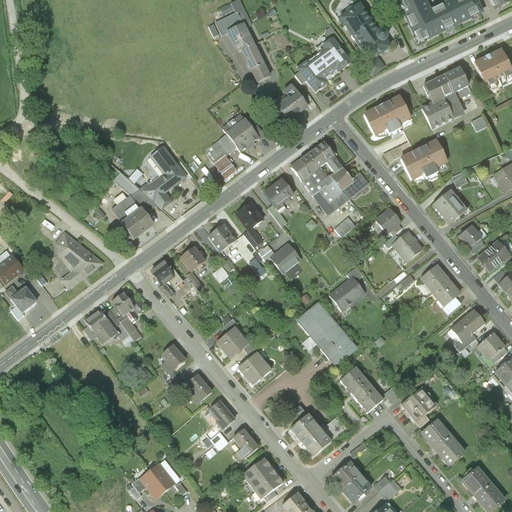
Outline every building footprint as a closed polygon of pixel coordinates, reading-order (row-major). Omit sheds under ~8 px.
[(481,14),(474,0),(455,0),(429,13),(422,0),(395,0),(418,46),(481,14)] [(508,0),(487,0),(494,11),(510,2),(508,0)] [(238,1),(230,5),(236,15),(243,11),(238,1)] [(378,34),(359,7),(339,21),(340,22),(341,21),(346,26),(345,27),(346,29),(347,28),(353,36),(351,37),(368,61),(370,63),(376,59),(389,49),(384,43),(386,41),(386,39),(386,37),(385,35),(383,34),(382,34),(380,34),(378,34)] [(236,15),(215,25),(221,38),(226,36),(228,35),(242,28),(244,30),(251,26),(243,11),(236,15)] [(213,26),(208,29),(213,40),(218,37),(213,26)] [(242,28),(228,35),(226,36),(234,53),(240,50),(241,53),(253,47),(244,30),(242,28)] [(343,45),(332,30),(326,35),(329,40),(330,39),(332,42),(337,49),(343,45)] [(329,40),(320,46),(323,49),(332,42),(330,39),(329,40)] [(332,42),(323,49),(324,51),(313,59),(329,80),(349,65),(337,49),(332,42)] [(263,67),(253,47),(241,53),(251,73),(263,67)] [(511,75),(501,52),(489,58),(489,59),(486,61),(485,60),(473,66),(485,91),(495,86),(494,84),(502,80),(503,82),(511,77),(511,75)] [(329,80),(313,59),(297,71),(299,74),(306,83),(315,95),(326,86),(324,84),(329,80)] [(376,59),(370,63),(368,61),(362,65),(371,78),(383,70),(376,59)] [(263,67),(251,73),(257,85),(269,79),(263,67)] [(458,70),(423,88),(432,106),(468,88),(458,70)] [(306,83),(299,74),(294,77),(301,86),(306,83)] [(307,109),(291,88),(282,95),(287,100),(277,108),(276,109),(280,115),(287,124),(307,109)] [(432,106),(421,111),(432,132),(460,118),(456,109),(459,108),(456,102),(471,94),(468,88),(432,106)] [(316,107),(309,98),(304,101),(311,111),(316,107)] [(399,100),(363,117),(368,127),(368,128),(369,129),(374,138),(383,134),(382,133),(385,131),(388,137),(400,132),(397,125),(399,124),(400,124),(400,125),(409,120),(405,111),(405,109),(403,109),(399,100)] [(274,120),(280,115),(276,109),(277,108),(273,103),(267,107),(274,120)] [(252,132),(243,121),(240,117),(234,122),(233,121),(227,126),(228,127),(222,131),(226,137),(235,148),(239,154),(246,149),(245,148),(250,145),(250,146),(258,140),(252,132)] [(481,118),(471,124),(476,134),(486,129),(481,118)] [(264,138),(256,129),(252,132),(258,140),(259,142),(264,138)] [(235,148),(226,137),(219,143),(222,147),(229,156),(236,151),(234,149),(235,148)] [(436,144),(400,162),(405,171),(404,173),(406,173),(411,182),(420,178),(419,177),(422,175),(425,182),(437,176),(434,170),(437,168),(437,169),(446,165),(441,155),(442,154),(440,153),(436,144)] [(333,159),(323,145),(311,154),(321,168),(328,163),(333,159)] [(229,156),(222,147),(209,157),(216,166),(229,156)] [(175,169),(169,160),(170,159),(163,150),(152,159),(158,168),(159,167),(166,176),(149,188),(155,196),(158,200),(164,195),(185,179),(176,168),(175,169)] [(311,154),(290,169),(301,184),(321,168),(311,154)] [(328,163),(336,174),(342,170),(333,159),(328,163)] [(511,170),(510,166),(493,177),(504,195),(511,190),(511,170)] [(321,168),(301,184),(312,199),(317,196),(326,189),(335,201),(342,196),(335,187),(335,186),(330,179),(321,168)] [(351,182),(342,170),(336,174),(330,179),(335,186),(335,187),(342,196),(348,202),(367,186),(359,176),(351,182)] [(462,174),(450,180),(456,190),(467,185),(462,174)] [(149,200),(120,175),(113,184),(129,198),(139,210),(140,210),(145,217),(158,208),(149,200)] [(281,182),(263,196),(272,207),(275,211),(293,198),(281,182)] [(348,202),(342,196),(335,201),(326,189),(317,196),(331,215),(348,202)] [(461,206),(449,192),(432,207),(449,227),(466,212),(461,206)] [(158,200),(155,196),(149,200),(158,208),(162,211),(171,204),(164,195),(158,200)] [(139,210),(136,212),(130,204),(120,212),(118,210),(117,208),(111,212),(122,226),(121,227),(133,243),(153,228),(145,217),(140,210),(139,210)] [(250,207),(236,218),(248,233),(252,230),(262,222),(250,207)] [(275,211),(272,207),(267,211),(281,229),(286,226),(275,211)] [(388,212),(375,223),(386,237),(389,235),(398,227),(400,226),(388,212)] [(348,220),(334,232),(341,241),(355,229),(348,220)] [(398,227),(389,235),(393,239),(394,238),(402,231),(398,227)] [(223,228),(207,239),(219,255),(219,256),(221,255),(235,244),(231,240),(227,233),(223,228)] [(471,228),(458,239),(469,251),(478,243),(481,240),(471,228)] [(262,244),(252,230),(248,233),(243,236),(254,250),(262,244)] [(398,242),(391,248),(392,248),(406,265),(422,252),(407,235),(398,242)] [(101,266),(65,237),(57,247),(58,256),(72,275),(62,283),(69,291),(90,275),(101,266)] [(398,242),(394,238),(393,239),(384,246),(388,251),(392,248),(391,248),(398,242)] [(478,243),(469,251),(473,257),(483,248),(478,243)] [(498,244),(477,261),(489,275),(502,264),(503,264),(510,258),(498,244)] [(274,257),(267,247),(258,255),(265,264),(270,260),(274,257)] [(300,263),(287,247),(274,257),(270,260),(282,276),(300,263)] [(194,250),(180,260),(190,275),(191,274),(204,264),(194,250)] [(234,270),(221,255),(219,256),(219,255),(215,258),(229,275),(234,270)] [(12,259),(0,267),(0,284),(2,288),(22,273),(12,259)] [(163,265),(151,275),(155,280),(161,288),(162,289),(165,286),(169,283),(174,290),(182,283),(171,270),(169,272),(163,265)] [(221,269),(212,276),(219,285),(228,278),(221,269)] [(435,269),(420,282),(432,296),(447,283),(435,269)] [(362,279),(356,270),(346,277),(349,282),(350,281),(354,285),(362,279)] [(502,272),(493,280),(498,286),(507,278),(502,272)] [(47,285),(38,274),(33,278),(42,289),(47,285)] [(201,285),(191,274),(190,275),(186,278),(198,295),(203,291),(200,286),(201,285)] [(511,274),(507,278),(498,286),(511,303),(511,302),(511,274)] [(409,278),(396,289),(400,294),(413,283),(409,278)] [(161,288),(155,280),(153,283),(159,290),(161,288)] [(349,282),(328,298),(332,303),(332,305),(335,309),(337,310),(341,314),(364,296),(358,288),(356,289),(354,285),(350,281),(349,282)] [(447,283),(432,296),(443,310),(444,310),(453,302),(459,297),(447,283)] [(174,297),(165,286),(162,289),(161,288),(159,290),(169,302),(174,297)] [(17,297),(11,290),(5,294),(11,302),(17,297)] [(36,304),(25,290),(17,297),(11,302),(16,308),(21,316),(22,315),(36,304)] [(123,296),(111,305),(114,309),(122,319),(124,318),(134,310),(130,306),(133,303),(131,300),(128,302),(123,296)] [(453,302),(444,310),(443,310),(442,311),(448,317),(458,309),(453,302)] [(355,353),(317,307),(297,324),(335,370),(355,353)] [(21,316),(16,308),(10,313),(17,322),(24,318),(22,315),(21,316)] [(122,319),(114,309),(109,313),(117,323),(122,319)] [(99,313),(85,324),(85,325),(88,329),(88,328),(94,337),(96,339),(102,347),(111,340),(108,336),(113,332),(112,331),(113,329),(110,325),(110,324),(105,317),(102,318),(99,313)] [(117,323),(109,313),(105,317),(110,324),(110,325),(113,329),(112,331),(113,332),(120,327),(117,323)] [(472,314),(449,333),(460,346),(461,346),(461,345),(471,337),(473,335),(473,336),(484,327),(472,314)] [(141,340),(124,318),(122,319),(117,323),(120,327),(128,338),(134,345),(141,340)] [(233,321),(224,328),(228,334),(238,326),(233,321)] [(121,343),(128,338),(120,327),(113,332),(116,336),(115,336),(121,343)] [(94,337),(88,328),(88,329),(83,332),(91,343),(96,339),(94,337)] [(234,330),(216,345),(230,362),(243,352),(248,347),(234,330)] [(493,336),(476,350),(482,357),(485,355),(490,361),(503,351),(504,350),(493,336)] [(471,337),(461,345),(461,346),(460,346),(455,350),(454,349),(458,354),(475,341),(471,337)] [(248,347),(243,352),(246,356),(255,349),(251,344),(248,347)] [(474,351),(471,347),(463,354),(466,358),(474,351)] [(172,349),(162,357),(167,363),(160,368),(168,377),(172,374),(184,363),(172,349)] [(255,349),(246,356),(250,361),(256,356),(256,357),(260,354),(255,349)] [(503,351),(490,361),(494,366),(507,356),(503,351)] [(256,357),(256,356),(250,361),(238,371),(252,388),(270,373),(256,357)] [(511,361),(507,366),(506,365),(500,370),(501,371),(494,376),(495,377),(501,384),(505,388),(511,382),(511,361)] [(382,404),(355,371),(339,383),(366,416),(382,404)] [(501,384),(495,377),(494,376),(489,381),(489,383),(493,388),(496,388),(501,384)] [(165,385),(175,396),(184,388),(180,383),(175,377),(171,380),(165,385)] [(211,395),(196,378),(188,386),(196,395),(190,400),(197,407),(211,395)] [(422,383),(409,393),(413,398),(421,391),(422,392),(426,388),(422,383)] [(413,398),(410,401),(409,401),(400,408),(415,426),(416,425),(425,418),(436,409),(422,392),(421,391),(413,398)] [(234,423),(219,405),(209,413),(218,423),(215,425),(222,433),(234,423)] [(307,418),(299,408),(290,416),(298,426),(307,418)] [(320,433),(308,417),(298,426),(289,433),(312,460),(331,445),(320,433)] [(425,418),(416,425),(420,430),(429,422),(425,418)] [(337,419),(320,433),(331,445),(347,431),(337,419)] [(463,456),(436,424),(421,437),(448,469),(463,456)] [(242,433),(232,441),(241,452),(239,453),(244,460),(245,461),(257,450),(242,433)] [(219,435),(210,443),(214,448),(223,440),(219,435)] [(223,440),(214,448),(219,453),(228,446),(223,440)] [(364,445),(350,456),(354,461),(368,450),(364,445)] [(213,449),(205,453),(208,459),(216,455),(213,449)] [(244,460),(239,453),(233,459),(238,465),(244,460)] [(254,468),(244,475),(242,477),(248,486),(270,469),(264,461),(254,468)] [(179,482),(164,463),(159,467),(174,486),(179,482)] [(250,463),(241,471),(244,475),(254,468),(250,463)] [(350,465),(343,471),(343,470),(337,475),(331,481),(341,493),(360,477),(350,465)] [(159,467),(159,466),(149,474),(165,493),(174,486),(159,467)] [(270,469),(248,486),(254,494),(276,477),(270,469)] [(493,511),(503,503),(477,472),(461,485),(484,511),(493,511)] [(165,493),(149,474),(140,481),(146,489),(155,501),(165,493)] [(276,477),(254,494),(260,502),(263,500),(273,493),(282,485),(276,477)] [(360,477),(341,493),(352,505),(358,500),(359,501),(365,496),(364,495),(370,490),(360,477)] [(140,481),(139,480),(131,486),(134,489),(139,495),(146,489),(140,481)] [(384,481),(375,489),(378,494),(388,486),(384,481)] [(187,494),(179,485),(175,488),(182,498),(187,494)] [(388,486),(378,494),(386,503),(396,495),(388,486)] [(139,495),(134,489),(129,492),(136,502),(141,498),(139,495)] [(273,493),(263,500),(267,505),(276,498),(273,493)] [(309,511),(296,496),(281,509),(283,511),(309,511)]
